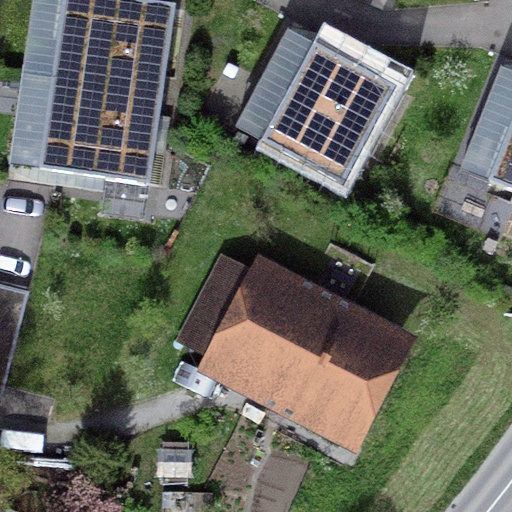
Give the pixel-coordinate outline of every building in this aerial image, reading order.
[(115,0),(63,0),(52,82),(161,97),(174,8),(115,0)] [(342,186),(394,89),(315,47),(262,143),(342,186)] [(148,186),(161,97),(52,82),(39,171),(148,186)] [(511,192),(511,123),(489,183),(511,192)] [(198,371),(356,452),(416,336),(258,256),(252,268),(221,253),(175,341),(205,356),(198,371)]
